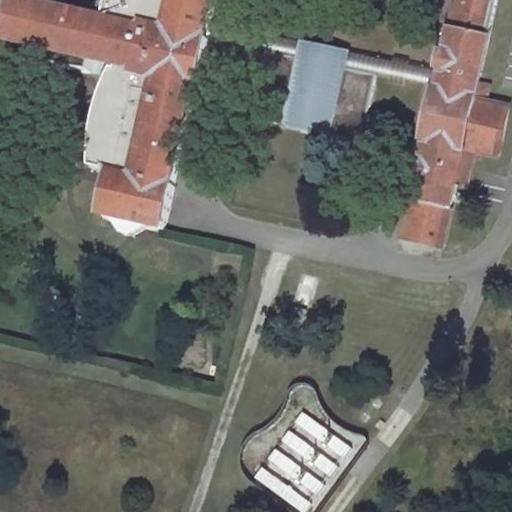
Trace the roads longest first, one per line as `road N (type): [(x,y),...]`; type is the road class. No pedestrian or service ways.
road 1 (track): [(334,511),(470,309),(486,248)]
road 2 (track): [(284,235),(193,511)]
